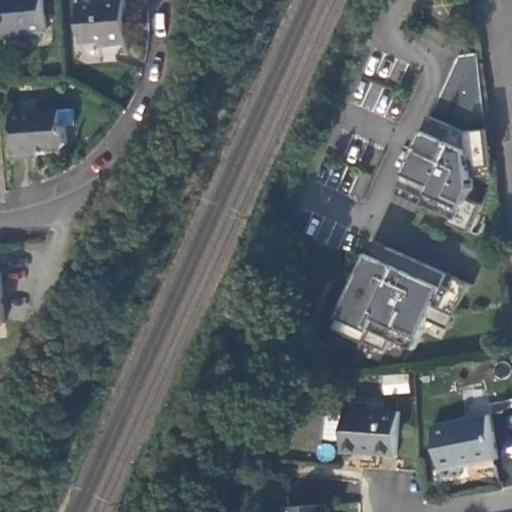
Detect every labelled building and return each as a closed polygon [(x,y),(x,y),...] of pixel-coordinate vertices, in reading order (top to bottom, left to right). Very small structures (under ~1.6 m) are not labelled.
[(44,0),(0,0),(0,38),(13,37),(12,32),(47,30),(44,0)] [(79,3),(82,43),(109,40),(109,45),(129,43),(125,0),(112,0),(111,0),(82,0),(82,3),(79,3)] [(462,47),(402,180),(428,192),(425,199),(452,211),(450,218),(469,227),(482,199),(469,193),(474,182),(473,172),(472,164),(494,161),(481,47),(463,50),(463,48),(462,47)] [(367,82),(362,109),(382,112),(386,85),(367,82)] [(13,113),(17,158),(40,156),(39,150),(65,148),(69,142),(67,125),(63,125),(61,109),(13,113)] [(494,161),(472,164),(473,172),(494,170),(494,161)] [(428,192),(402,180),(398,188),(424,200),(425,199),(428,192)] [(337,322),(366,336),(387,345),(392,333),(416,343),(430,314),(449,324),(470,278),(376,235),(337,322)] [(337,322),(333,330),(363,344),(366,336),(337,322)] [(383,395),(409,392),(407,374),(381,377),(383,395)] [(399,409),(345,406),(342,450),(369,451),(397,453),(399,409)] [(491,411),(435,422),(444,466),(473,460),(499,455),(491,411)]
